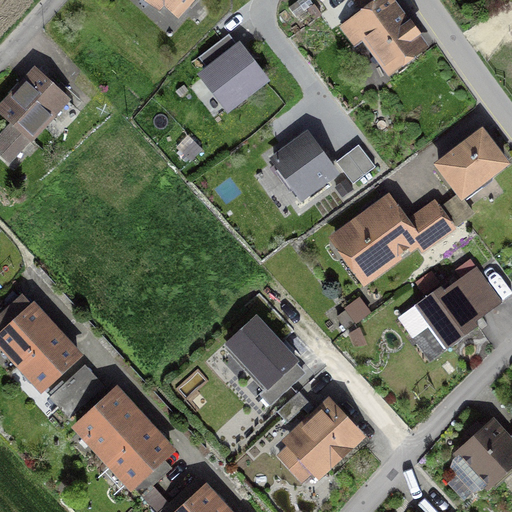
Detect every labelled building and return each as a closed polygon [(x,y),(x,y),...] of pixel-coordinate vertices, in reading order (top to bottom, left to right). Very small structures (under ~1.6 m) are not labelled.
[(206,0),(148,0),(165,15),(170,10),(185,23),(206,0)] [(434,54),(394,0),(386,0),(343,31),(358,52),(367,45),(394,83),(434,54)] [(240,48),(204,74),(227,106),(263,80),(240,48)] [(75,103),(37,71),(0,113),(15,126),(0,143),(0,156),(17,171),(75,103)] [(511,163),(488,132),(440,168),(468,204),(511,171),(511,163)] [(308,137),(270,161),(295,200),(333,176),(308,137)] [(374,166),(358,145),(336,162),(352,183),(374,166)] [(394,197),(333,241),(369,289),(422,251),(426,257),(459,234),(437,204),(412,222),(394,197)] [(476,270),(422,310),(453,352),(483,330),(479,325),(504,308),(476,270)] [(0,347),(14,363),(51,329),(23,300),(0,320),(0,347)] [(256,322),(228,346),(265,389),(293,365),(256,322)] [(42,393),(78,359),(51,329),(14,363),(42,393)] [(66,385),(52,396),(60,407),(74,394),(66,385)] [(300,393),(279,412),(288,422),(309,403),(300,393)] [(84,405),(74,394),(60,407),(69,417),(84,405)] [(108,462),(146,426),(117,395),(79,430),(108,462)] [(293,449),(283,459),(306,484),(315,477),(323,485),(372,441),(335,400),(287,442),(293,449)] [(138,493),(176,458),(146,426),(108,462),(138,493)] [(511,465),(511,449),(491,428),(458,459),(487,489),(511,465)] [(223,511),(205,492),(183,511),(223,511)]
